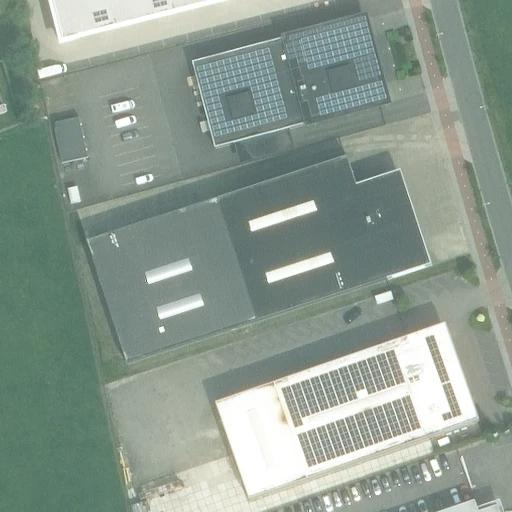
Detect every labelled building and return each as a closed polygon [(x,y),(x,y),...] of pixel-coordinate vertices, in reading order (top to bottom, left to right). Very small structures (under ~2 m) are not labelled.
[(48,0),(60,43),(228,0),(48,0)] [(275,42),(193,64),(209,122),(211,131),(216,150),(309,125),(309,126),(381,106),(371,65),(377,63),(365,18),(275,42)] [(54,125),(63,164),(88,159),(80,119),(54,125)] [(208,122),(201,124),(204,133),(211,132),(211,131),(209,122),(208,122)] [(218,201),(89,243),(129,365),(258,323),(432,266),(429,256),(423,258),(398,180),(359,192),(358,187),(348,158),(218,201)] [(480,422),(479,417),(476,418),(462,378),(461,379),(458,368),(459,368),(448,336),(413,347),(410,338),(217,403),(250,500),(480,422)] [(499,511),(498,507),(482,511),(478,511),(475,502),(446,511),(499,511)]
